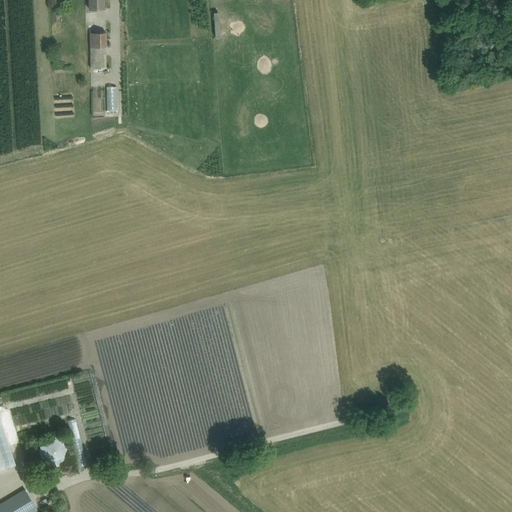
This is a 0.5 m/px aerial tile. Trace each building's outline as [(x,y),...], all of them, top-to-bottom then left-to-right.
[(105,8),(105,0),(89,0),(89,9),(105,8)] [(90,47),(90,67),(107,67),(106,46),(108,46),(107,32),(89,34),(89,47),(90,47)] [(90,461),(85,415),(76,416),(82,462),(90,461)] [(0,419),(0,468),(15,464),(0,419)] [(70,451),(70,449),(69,447),(69,444),(67,442),(65,440),(63,439),(61,437),(58,436),(56,436),(53,436),(51,436),(49,437),(47,438),(45,439),(44,441),(42,443),(41,445),(40,448),(40,450),(40,453),(40,456),(41,458),(43,460),(44,462),(46,463),(48,465),(50,465),(52,466),(54,466),(57,466),(59,466),(62,465),(64,463),(66,462),(68,460),(69,457),(70,455),(70,453),(70,451)] [(26,490),(0,504),(0,511),(35,511),(38,511),(26,490)]
